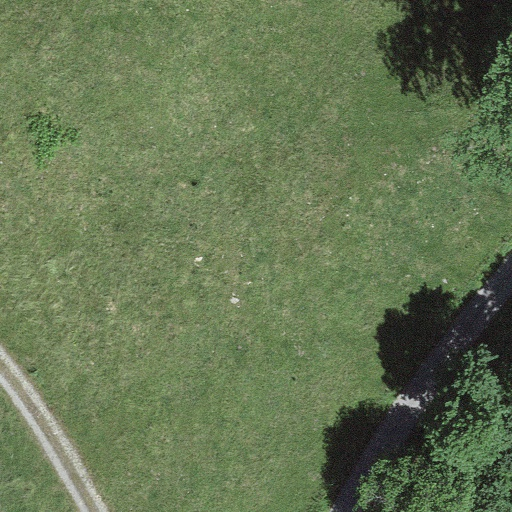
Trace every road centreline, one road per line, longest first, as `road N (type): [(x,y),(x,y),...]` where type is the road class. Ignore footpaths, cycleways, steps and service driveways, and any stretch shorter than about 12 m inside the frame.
road 1 (unclassified): [(355,511),(417,403),(511,281)]
road 2 (track): [(95,511),(0,364)]
